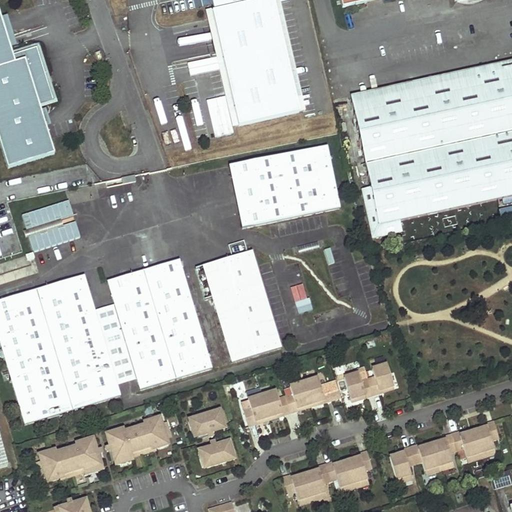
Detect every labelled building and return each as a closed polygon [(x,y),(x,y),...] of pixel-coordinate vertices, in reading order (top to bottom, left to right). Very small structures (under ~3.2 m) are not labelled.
[(295,97),(273,0),(210,0),(212,7),(213,10),(211,11),(234,111),(237,126),(299,112),(295,97)] [(302,96),(279,0),(273,0),(295,97),(302,96)] [(340,0),(343,13),(401,0),(454,0),(456,7),(469,4),(468,0),(469,0),(480,0),(481,2),(489,0),(340,0)] [(234,111),(211,11),(213,10),(212,7),(204,9),(228,113),(234,111)] [(0,16),(0,144),(8,169),(54,154),(39,105),(54,101),(37,47),(12,55),(0,16)] [(398,222),(511,196),(511,68),(353,104),(370,188),(361,190),(370,240),(401,233),(398,222)] [(327,147),(229,168),(242,230),(339,209),(327,147)] [(135,175),(122,178),(123,185),(136,182),(135,175)] [(67,197),(19,212),(24,227),(57,217),(72,213),(67,197)] [(57,217),(24,227),(26,233),(59,223),(57,217)] [(59,223),(26,233),(31,249),(78,235),(73,219),(59,223)] [(316,244),(299,248),(301,254),(317,250),(316,244)] [(278,351),(251,253),(201,267),(228,364),(278,351)] [(108,282),(140,390),(212,369),(179,261),(108,282)] [(81,274),(0,296),(0,357),(18,422),(114,396),(81,274)] [(292,298),(304,295),(302,281),(289,283),(292,298)] [(336,312),(319,317),(321,323),(337,318),(336,312)] [(393,388),(387,366),(372,370),(374,379),(361,383),(358,374),(343,379),(350,401),(364,397),(365,399),(380,394),(379,392),(393,388)] [(283,417),(298,412),(297,409),(303,406),(304,409),(317,405),(317,402),(323,400),(324,404),(332,401),(328,388),(321,390),(318,381),(290,390),(293,398),(279,402),(277,394),(249,402),(251,411),(244,413),(248,427),(256,425),(255,421),(262,419),(262,422),(276,418),(275,415),(282,413),(283,417)] [(323,400),(317,402),(317,405),(304,409),(303,406),(297,409),(298,412),(324,404),(323,400)] [(225,430),(220,411),(192,420),(197,438),(225,430)] [(282,413),(275,415),(276,418),(262,422),(262,419),(255,421),(256,425),(283,417),(282,413)] [(124,430),(105,436),(108,442),(112,456),(114,463),(132,457),(131,454),(155,447),(156,450),(169,446),(160,418),(147,422),(148,426),(144,427),(125,433),(124,430)] [(487,429),(481,431),(480,429),(466,433),(467,436),(461,438),(459,434),(444,439),(446,443),(439,445),(438,442),(425,447),(426,449),(419,451),(418,448),(403,452),(404,456),(398,458),(397,456),(390,458),(397,480),(411,475),(408,467),(422,462),(425,471),(453,461),(450,453),(464,449),(466,457),(494,448),(491,439),(498,437),(494,423),(486,426),(487,429)] [(0,467),(9,464),(0,434),(0,467)] [(102,467),(93,439),(75,445),(76,448),(57,454),(52,455),(51,453),(39,457),(41,463),(47,484),(60,480),(59,477),(82,470),(83,473),(102,467)] [(112,456),(108,442),(103,444),(108,458),(112,456)] [(235,461),(229,442),(201,451),(207,469),(235,461)] [(132,457),(133,458),(156,451),(156,450),(155,447),(131,454),(132,457)] [(496,453),(494,448),(466,457),(468,462),(496,453)] [(333,468),(332,464),(317,469),(318,472),(312,474),(311,472),(298,476),(298,479),(292,481),(291,477),(283,479),(288,494),(295,492),(297,500),(325,491),(323,483),(336,478),(339,487),(367,478),(364,470),(371,467),(367,453),(359,456),(360,459),(354,461),(353,459),(339,463),(340,466),(333,468)] [(454,466),(453,461),(425,471),(427,475),(454,466)] [(45,477),(41,463),(36,464),(41,479),(45,477)] [(60,481),(84,474),(83,473),(82,470),(59,477),(60,480),(60,481)] [(490,477),(494,490),(511,484),(511,478),(510,471),(490,477)] [(413,480),(411,475),(397,480),(398,485),(413,480)] [(368,483),(367,478),(339,487),(341,492),(368,483)] [(327,496),(325,491),(297,500),(299,505),(327,496)] [(88,511),(86,501),(58,509),(58,511),(88,511)]
